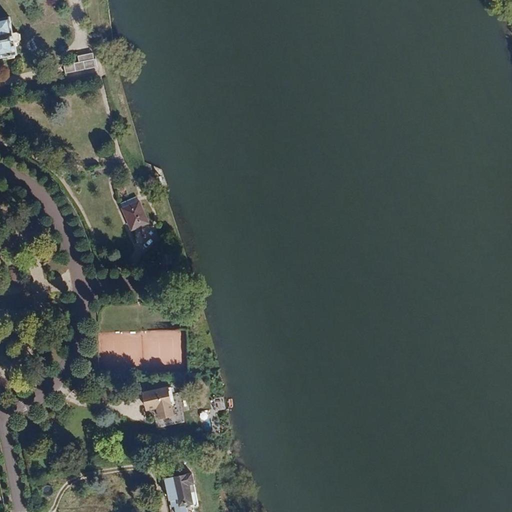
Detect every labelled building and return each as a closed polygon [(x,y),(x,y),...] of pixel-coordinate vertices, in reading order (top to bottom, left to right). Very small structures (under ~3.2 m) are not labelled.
[(0,60),(7,59),(8,62),(16,60),(15,57),(18,57),(15,44),(18,43),(21,40),(20,37),(17,35),(10,36),(7,20),(0,21),(0,60)] [(65,68),(67,75),(99,68),(95,54),(84,56),(85,63),(65,68)] [(150,227),(133,231),(138,252),(155,248),(150,227)] [(148,418),(158,416),(158,418),(172,416),(170,406),(173,405),(172,396),(144,401),(148,418)] [(173,507),(176,507),(176,511),(187,511),(186,505),(199,503),(193,474),(163,480),(165,490),(170,489),(173,507)]
